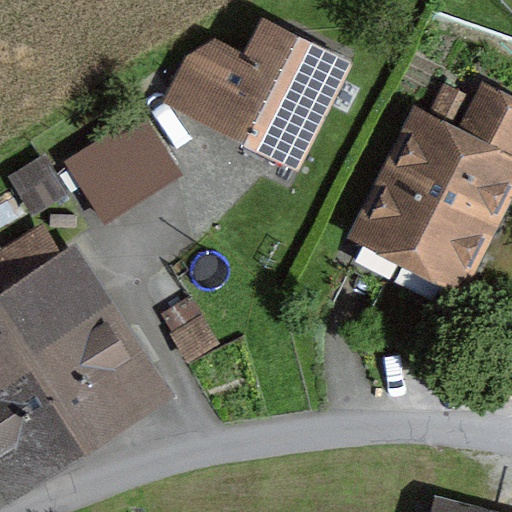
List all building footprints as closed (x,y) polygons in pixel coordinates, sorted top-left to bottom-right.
[(194,62),(177,96),(293,155),(338,66),(267,30),(249,65),(216,49),(194,62)] [(391,276),(405,249),(456,275),(510,169),(506,166),(511,153),(511,107),(486,94),(461,144),(421,123),(354,257),(391,276)] [(72,164),(106,217),(177,172),(143,118),(72,164)] [(77,307),(32,235),(0,256),(0,275),(9,291),(0,296),(0,313),(80,440),(153,393),(107,322),(72,345),(57,322),(77,307)] [(0,457),(15,481),(80,440),(0,313),(0,296),(9,291),(0,275),(0,457)] [(173,334),(187,356),(213,340),(200,318),(173,334)]
